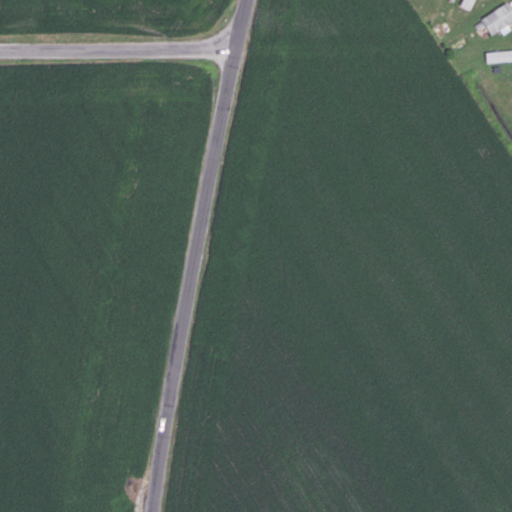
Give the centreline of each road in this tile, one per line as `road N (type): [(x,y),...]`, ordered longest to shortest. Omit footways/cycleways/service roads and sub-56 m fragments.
road 1 (residential): [(237,48),(157,511)]
road 2 (residential): [(0,48),(237,48)]
